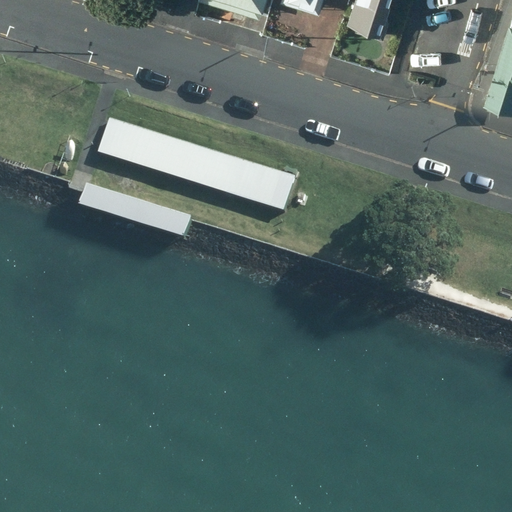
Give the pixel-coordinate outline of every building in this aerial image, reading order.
[(222,0),(268,16),(273,0),(222,0)] [(285,0),(324,14),(328,0),(285,0)] [(389,38),(402,0),(361,0),(353,26),(389,38)] [(511,28),(491,98),(511,104),(511,28)] [(111,121),(101,153),(285,212),(295,180),(111,121)] [(196,221),(90,188),(82,213),(188,247),(196,221)]
